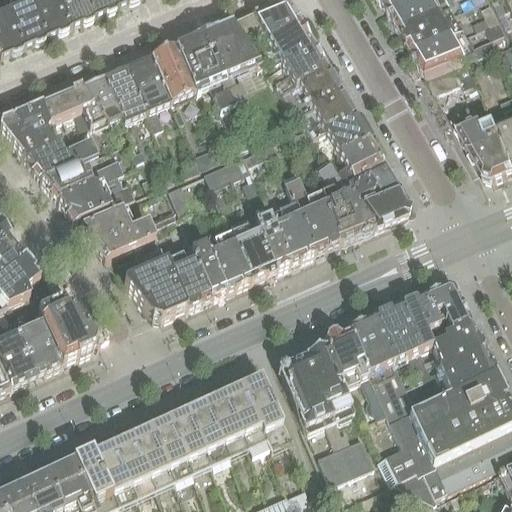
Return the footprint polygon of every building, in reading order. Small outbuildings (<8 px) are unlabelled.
[(7,16),(4,17),(21,57),(45,46),(29,6),(18,11),(13,0),(11,0),(2,4),(7,16)] [(54,0),(43,0),(29,6),(45,46),(69,36),(54,0)] [(82,0),(54,0),(69,36),(93,25),(82,0)] [(82,0),(93,25),(115,15),(109,0),(82,0)] [(109,0),(115,15),(139,5),(137,0),(109,0)] [(374,0),(386,21),(427,3),(425,0),(374,0)] [(511,0),(500,0),(511,26),(511,0)] [(399,43),(440,26),(427,3),(386,21),(399,43)] [(281,10),(234,30),(245,46),(260,38),(268,52),(301,34),(289,13),(281,10)] [(498,29),(490,12),(481,16),(485,25),(473,30),(477,39),(485,36),(498,29)] [(0,64),(11,60),(13,60),(21,57),(4,17),(0,18),(0,64)] [(399,43),(413,66),(453,48),(440,26),(399,43)] [(498,29),(485,36),(491,48),(504,42),(498,29)] [(230,32),(204,43),(235,113),(245,109),(233,81),(257,71),(230,32)] [(268,52),(281,74),(314,56),(301,34),(268,52)] [(192,99),(207,93),(218,120),(235,113),(204,43),(174,56),(192,99)] [(501,48),(462,65),(453,48),(413,66),(425,86),(465,69),(471,83),(472,82),(470,78),(486,72),(483,64),(504,56),(501,48)] [(149,67),(168,112),(194,102),(192,99),(174,56),(149,67)] [(281,74),(293,95),(280,103),(281,105),(328,80),(314,56),(281,74)] [(511,74),(506,61),(498,64),(503,77),(511,74)] [(144,123),(146,122),(158,151),(168,147),(155,118),(168,112),(149,67),(124,77),(144,123)] [(471,83),(465,69),(425,86),(434,102),(462,90),(461,87),(471,83)] [(102,87),(119,127),(120,126),(122,132),(144,123),(124,77),(102,87)] [(281,105),(296,126),(342,103),(328,80),(281,105)] [(78,97),(105,132),(119,127),(102,87),(78,97)] [(91,138),(105,132),(78,97),(48,110),(57,129),(73,123),(79,138),(90,133),(91,138)] [(342,103),(296,126),(304,137),(310,145),(311,147),(323,139),(324,142),(355,126),(342,103)] [(508,126),(493,133),(511,178),(511,105),(502,111),(508,126)] [(27,142),(48,133),(57,129),(48,110),(40,113),(19,122),(27,142)] [(511,178),(493,133),(487,135),(479,117),(450,130),(483,187),(492,190),(511,181),(511,178)] [(27,142),(19,122),(0,130),(0,131),(0,140),(8,150),(27,142)] [(324,142),(338,166),(369,150),(355,126),(324,142)] [(21,166),(58,150),(57,149),(51,152),(45,139),(48,133),(27,142),(8,150),(21,166)] [(143,167),(131,137),(126,139),(131,151),(126,153),(131,167),(135,170),(143,167)] [(310,145),(304,137),(291,143),(296,151),(310,145)] [(248,155),(241,140),(227,146),(234,162),(248,155)] [(21,166),(38,188),(77,171),(77,170),(95,163),(88,147),(61,158),(58,150),(21,166)] [(338,166),(346,179),(338,184),(343,191),(381,171),(369,150),(338,166)] [(263,155),(247,162),(252,172),(267,165),(263,155)] [(196,179),(209,173),(206,164),(192,170),(196,179)] [(236,166),(202,182),(209,198),(243,182),(236,166)] [(182,184),(196,179),(192,170),(179,176),(182,184)] [(56,210),(107,187),(116,183),(111,171),(82,183),(77,171),(38,188),(56,210)] [(343,191),(359,213),(395,194),(381,171),(343,191)] [(376,237),(359,213),(343,191),(338,184),(336,185),(329,173),(314,182),(331,210),(322,213),(340,252),(361,243),(376,237)] [(284,189),(315,262),(340,252),(322,213),(318,203),(306,208),(295,184),(284,189)] [(112,199),(107,187),(56,210),(66,223),(67,223),(74,232),(109,216),(133,206),(127,193),(112,199)] [(251,188),(241,192),(252,215),(261,211),(251,188)] [(268,227),(276,249),(262,255),(273,280),(315,262),(284,189),(282,190),(292,214),(274,222),(278,232),(272,235),(268,227)] [(181,226),(191,221),(177,193),(165,199),(179,227),(181,226)] [(395,194),(359,213),(376,237),(406,224),(407,224),(409,217),(395,194)] [(175,229),(170,218),(150,227),(155,237),(175,229)] [(103,270),(153,250),(144,230),(127,237),(120,219),(77,237),(103,270)] [(276,249),(268,227),(228,244),(248,291),(273,280),(262,255),(276,249)] [(248,291),(228,244),(203,255),(211,276),(197,282),(208,309),(248,291)] [(0,251),(0,284),(21,267),(14,259),(17,258),(9,247),(6,249),(5,248),(0,251)] [(203,255),(163,273),(183,320),(208,309),(197,282),(211,276),(203,255)] [(0,284),(0,318),(6,315),(29,305),(26,296),(39,285),(23,265),(21,267),(0,284)] [(159,331),(183,320),(163,273),(124,292),(122,293),(150,328),(150,329),(159,331)] [(445,294),(423,304),(430,319),(436,316),(456,307),(457,306),(453,297),(445,294)] [(416,359),(429,353),(422,339),(436,332),(430,319),(423,304),(397,314),(416,359)] [(467,329),(456,307),(436,316),(439,321),(436,323),(438,327),(441,325),(447,338),(467,329)] [(59,312),(57,313),(35,323),(37,328),(59,376),(91,361),(94,353),(93,353),(89,347),(60,311),(59,312)] [(372,325),(394,373),(408,367),(416,385),(425,381),(416,359),(397,314),(372,325)] [(413,419),(403,396),(394,373),(372,325),(347,336),(348,338),(347,339),(384,424),(387,431),(413,419)] [(59,376),(37,328),(11,340),(33,387),(59,376)] [(413,419),(493,380),(468,329),(467,329),(447,338),(439,342),(441,347),(429,353),(441,379),(427,386),(418,390),(403,396),(413,419)] [(376,428),(384,424),(347,339),(337,343),(333,341),(323,345),(321,351),(323,354),(341,394),(343,398),(358,391),(376,428)] [(33,387),(11,340),(0,345),(0,380),(8,399),(33,387)] [(343,398),(341,394),(323,354),(319,356),(318,355),(316,354),(315,354),(313,354),(312,354),(311,355),(309,356),(308,357),(308,358),(307,359),(307,361),(304,362),(305,364),(282,374),(280,379),(279,383),(302,436),(302,437),(304,441),(322,433),(333,459),(348,453),(344,441),(339,443),(333,428),(334,427),(338,429),(349,424),(349,421),(352,420),(343,398)] [(413,419),(387,431),(400,458),(384,465),(398,495),(429,511),(433,511),(434,511),(432,507),(510,472),(506,464),(511,461),(511,418),(493,380),(413,419)] [(260,386),(241,395),(266,450),(265,451),(269,461),(290,452),(280,431),(260,386)] [(247,459),(265,451),(266,450),(241,395),(222,403),(247,459)] [(222,403),(203,412),(228,467),(247,459),(222,403)] [(210,476),(228,467),(203,412),(184,421),(210,476)] [(184,421),(166,429),(191,484),(210,476),(184,421)] [(172,493),(191,484),(166,429),(147,438),(172,493)] [(147,438),(128,446),(153,501),(172,493),(147,438)] [(134,510),(153,501),(128,446),(109,455),(134,510)] [(372,476),(361,448),(348,453),(333,459),(316,465),(328,494),(372,476)] [(109,455),(90,464),(112,511),(130,511),(134,510),(109,455)] [(112,511),(90,464),(72,472),(72,473),(89,511),(112,511)] [(71,473),(44,485),(56,511),(89,511),(72,473),(71,474),(71,473)] [(511,505),(511,474),(492,484),(497,494),(500,493),(507,508),(511,505)] [(56,511),(44,485),(20,496),(26,511),(56,511)] [(26,511),(20,496),(0,505),(0,511),(26,511)] [(284,506),(286,511),(308,511),(303,498),(284,506)]
